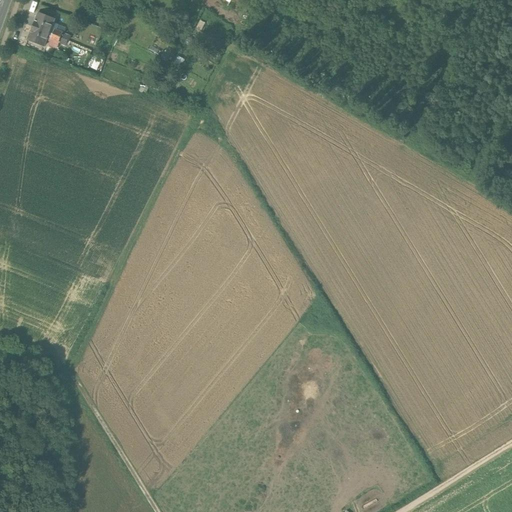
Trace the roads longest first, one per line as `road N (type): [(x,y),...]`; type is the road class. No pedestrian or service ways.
road 1 (track): [(69,371),(233,42)]
road 2 (track): [(157,511),(69,371),(0,345)]
road 3 (track): [(511,444),(398,511)]
